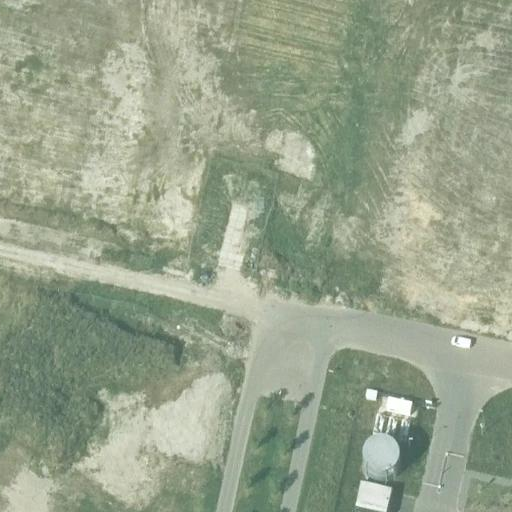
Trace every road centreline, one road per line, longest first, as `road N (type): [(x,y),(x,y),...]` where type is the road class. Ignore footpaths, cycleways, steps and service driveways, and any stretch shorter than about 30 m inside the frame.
road 1 (unclassified): [(268,311),(0,252)]
road 2 (unclassified): [(268,311),(223,511)]
road 3 (unclassified): [(286,511),(328,323)]
road 4 (unclassified): [(511,365),(328,323)]
